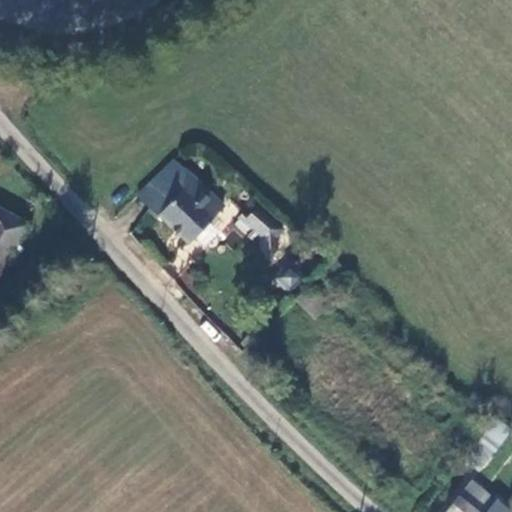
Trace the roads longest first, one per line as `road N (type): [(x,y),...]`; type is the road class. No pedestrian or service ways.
road 1 (unclassified): [(0,119),(220,364),(371,511)]
road 2 (unclassified): [(0,5),(62,15),(128,0)]
